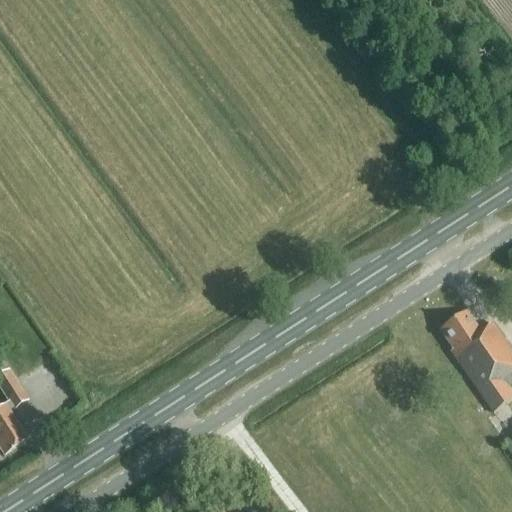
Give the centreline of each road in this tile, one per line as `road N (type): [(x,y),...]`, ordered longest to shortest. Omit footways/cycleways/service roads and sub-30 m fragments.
road 1 (primary): [(169,406),(430,237)]
road 2 (unclassified): [(189,437),(451,270)]
road 3 (primary): [(21,501),(169,406)]
road 4 (unclassified): [(75,511),(189,437)]
